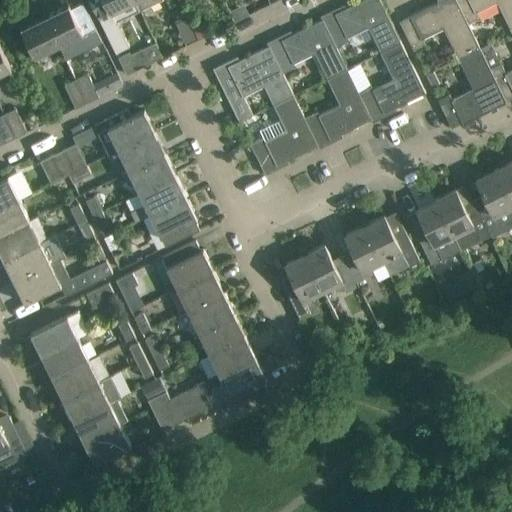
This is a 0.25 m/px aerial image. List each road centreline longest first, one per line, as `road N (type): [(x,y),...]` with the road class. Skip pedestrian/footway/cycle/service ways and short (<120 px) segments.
road 1 (residential): [(247,228),(243,242),(308,377),(87,482),(65,478),(7,353)]
road 2 (residential): [(511,112),(378,164),(247,228)]
road 3 (residential): [(0,162),(174,77)]
road 4 (residential): [(247,228),(174,77)]
road 5 (residential): [(174,77),(322,0)]
